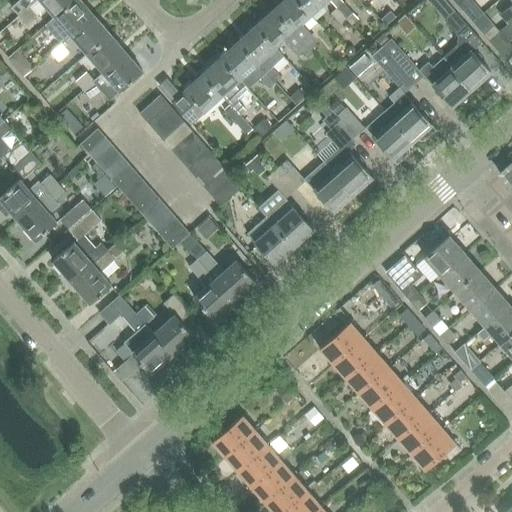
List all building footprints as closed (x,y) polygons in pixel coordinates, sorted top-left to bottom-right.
[(20,0),(11,8),(19,16),(29,7),(37,0),(20,0)] [(40,0),(55,17),(74,0),(40,0)] [(74,0),(55,17),(45,25),(62,44),(71,36),(94,16),(80,0),(74,0)] [(272,9),(306,47),(309,50),(316,45),(313,41),(315,39),(300,23),(310,15),(296,0),(282,0),(272,9)] [(296,0),(310,15),(326,0),(296,0)] [(329,0),(336,8),(346,18),(351,13),(340,0),(329,0)] [(473,0),(462,0),(458,4),(463,10),(474,1),(473,0)] [(511,3),(500,14),(508,24),(511,20),(511,3)] [(29,7),(19,16),(27,25),(37,16),(29,7)] [(346,18),(336,8),(330,13),(340,24),(346,18)] [(272,9),(254,25),(274,47),(281,41),(283,39),(285,41),(297,55),(300,52),(303,56),(309,50),(306,47),(301,41),(272,9)] [(390,11),(381,19),(386,25),(395,17),(390,11)] [(444,20),(462,41),(463,42),(474,32),(455,11),(444,20)] [(351,13),(346,18),(352,25),(358,19),(351,13)] [(71,36),(87,54),(110,34),(94,16),(71,36)] [(500,31),(489,40),(506,60),(511,53),(511,45),(509,42),(511,39),(511,20),(508,24),(509,25),(501,32),(500,31)] [(254,25),(236,41),(274,82),(280,76),(271,66),(282,56),(274,47),(254,25)] [(484,35),(489,40),(500,31),(495,26),(484,35)] [(87,54),(103,72),(126,53),(110,34),(87,54)] [(385,34),(377,41),(382,47),(389,41),(390,40),(385,34)] [(381,48),(395,63),(414,84),(424,75),(392,38),(390,40),(389,41),(382,47),(381,48)] [(236,41),(219,57),(239,79),(246,86),(254,79),(255,80),(259,77),(268,87),(274,82),(236,41)] [(460,44),(443,58),(471,89),(491,72),(466,44),(462,47),(460,44)] [(62,45),(51,54),(59,62),(70,53),(62,45)] [(352,57),(356,54),(356,50),(353,47),(349,47),(346,49),(346,54),(348,56),(352,57)] [(372,55),(372,56),(385,71),(400,88),(404,93),(414,84),(395,63),(381,48),(372,55)] [(93,81),(83,90),(91,99),(101,90),(110,100),(143,72),(126,53),(103,72),(93,81)] [(364,54),(349,67),(357,76),(372,63),(364,54)] [(24,57),(14,66),(23,76),(33,67),(24,57)] [(219,57),(201,73),(230,105),(238,114),(244,109),(234,99),(247,88),(239,79),(219,57)] [(428,63),(420,70),(424,75),(425,76),(428,79),(452,106),(471,89),(443,58),(433,68),(428,63)] [(76,82),(83,90),(93,81),(86,73),(76,82)] [(184,91),(171,103),(189,123),(220,95),(221,95),(201,73),(191,82),(189,79),(181,86),(183,89),(184,91)] [(316,79),(309,85),(313,91),(320,84),(316,79)] [(393,103),(384,110),(412,142),(418,137),(420,140),(423,140),(436,129),(410,100),(407,96),(404,93),(400,88),(388,98),(393,103)] [(306,97),(299,89),(290,98),(297,105),(306,97)] [(160,96),(139,114),(147,123),(168,105),(167,104),(160,96)] [(336,102),(330,107),(333,110),(337,115),(343,109),(336,102)] [(325,103),(319,108),(326,116),(332,111),(325,103)] [(181,121),(168,105),(147,123),(161,139),(181,121)] [(230,105),(224,110),(232,120),(238,114),(230,105)] [(281,105),(272,113),(278,121),(287,113),(281,105)] [(343,109),(337,115),(356,136),(365,128),(346,106),(343,109)] [(300,108),(287,119),(295,128),(308,117),(300,108)] [(68,110),(60,117),(75,136),(84,128),(68,110)] [(339,147),(323,161),(353,194),(372,177),(349,150),(355,144),(352,140),(356,136),(337,115),(333,110),(332,111),(326,116),(323,119),(331,128),(326,132),(339,147)] [(412,142),(384,110),(368,125),(370,128),(368,131),(373,137),(397,164),(409,153),(409,149),(407,147),(412,142)] [(238,114),(232,120),(238,126),(244,121),(238,114)] [(287,119),(272,132),(280,141),(295,128),(287,119)] [(264,120),(252,130),(260,138),(271,128),(264,120)] [(0,160),(3,158),(12,168),(29,153),(19,142),(11,149),(1,138),(10,130),(3,121),(0,124),(0,160)] [(161,139),(169,149),(190,130),(181,121),(161,139)] [(78,143),(86,152),(103,136),(96,127),(78,143)] [(169,149),(177,159),(198,139),(190,130),(169,149)] [(86,152),(93,161),(111,145),(103,136),(86,152)] [(177,159),(186,168),(206,149),(198,139),(177,159)] [(93,161),(101,170),(119,154),(111,145),(93,161)] [(186,168),(193,177),(214,158),(206,149),(186,168)] [(29,153),(12,168),(21,179),(39,164),(29,153)] [(101,170),(109,178),(127,163),(119,154),(101,170)] [(258,155),(247,165),(258,177),(269,167),(258,155)] [(193,177),(202,187),(223,168),(214,158),(193,177)] [(286,159),(276,168),(295,189),(305,180),(286,159)] [(353,194),(323,161),(306,176),(311,181),(308,184),(333,212),(353,194)] [(109,178),(117,188),(135,172),(127,163),(109,178)] [(511,163),(500,174),(511,187),(511,163)] [(202,187),(210,196),(231,177),(226,172),(223,168),(202,187)] [(295,189),(276,168),(266,176),(279,191),(285,198),(295,189)] [(117,188),(124,196),(142,181),(135,172),(117,188)] [(20,180),(8,190),(4,185),(0,189),(0,208),(6,215),(10,212),(17,219),(56,185),(48,176),(41,183),(38,180),(27,189),(20,180)] [(231,177),(210,196),(218,206),(239,188),(231,177)] [(124,196),(131,204),(149,189),(142,181),(124,196)] [(56,185),(17,219),(36,241),(57,223),(48,212),(58,203),(56,200),(63,193),(56,185)] [(131,204),(139,213),(157,198),(149,189),(131,204)] [(139,213),(147,222),(164,207),(157,198),(139,213)] [(286,198),(266,215),(293,247),(313,230),(286,198)] [(147,222),(155,231),(172,216),(164,207),(147,222)] [(66,231),(75,241),(76,242),(84,235),(99,222),(89,211),(66,231)] [(293,247),(266,215),(247,232),(275,264),(293,247)] [(155,231),(163,240),(180,225),(172,216),(155,231)] [(180,225),(163,240),(171,249),(180,240),(188,234),(180,225)] [(188,234),(180,240),(197,259),(233,300),(241,293),(243,296),(247,296),(257,288),(257,284),(254,281),(235,260),(223,271),(205,251),(189,233),(188,234)] [(53,261),(71,282),(108,251),(101,243),(95,248),(84,235),(76,242),(75,241),(53,261)] [(425,257),(441,275),(465,253),(450,236),(425,257)] [(119,241),(108,251),(71,282),(90,304),(111,285),(100,272),(126,249),(119,241)] [(441,275),(456,292),(480,271),(465,253),(441,275)] [(405,256),(394,266),(411,285),(422,275),(405,256)] [(233,300),(197,259),(189,267),(206,287),(194,298),(215,321),(219,321),(228,313),(228,309),(226,307),(233,300)] [(386,273),(403,292),(411,285),(394,266),(386,273)] [(456,292),(471,310),(495,288),(480,271),(456,292)] [(379,281),(372,287),(387,305),(394,299),(379,281)] [(403,292),(410,301),(418,293),(411,285),(403,292)] [(471,310),(486,327),(510,305),(495,288),(471,310)] [(418,293),(410,301),(418,310),(426,303),(418,293)] [(174,315),(154,334),(173,355),(193,336),(181,322),(191,314),(174,295),(164,304),(174,315)] [(120,296),(101,313),(111,323),(121,315),(136,332),(124,343),(133,354),(142,364),(151,374),(173,355),(154,334),(146,325),(136,314),(120,296)] [(511,307),(510,305),(486,327),(501,344),(511,334),(511,307)] [(145,307),(136,314),(146,325),(154,318),(145,307)] [(406,310),(399,316),(407,326),(414,320),(406,310)] [(441,320),(433,310),(425,317),(433,327),(441,320)] [(414,320),(407,326),(416,336),(423,330),(414,320)] [(319,349),(333,364),(364,337),(351,321),(319,349)] [(457,337),(449,328),(440,335),(449,344),(457,337)] [(511,334),(501,344),(511,356),(511,334)] [(333,364),(346,379),(378,352),(364,337),(333,364)] [(433,341),(427,347),(436,358),(443,352),(433,341)] [(463,345),(453,354),(469,372),(479,363),(464,346),(463,345)] [(346,379),(359,394),(391,367),(378,352),(346,379)] [(121,382),(142,364),(133,354),(112,372),(121,382)] [(479,363),(469,372),(484,389),(494,380),(479,363)] [(359,394),(372,410),(404,382),(391,367),(359,394)] [(459,371),(453,376),(461,387),(468,381),(459,371)] [(372,410),(385,425),(417,397),(404,382),(372,410)] [(489,390),(497,399),(504,392),(497,383),(489,390)] [(286,384),(276,392),(287,406),(297,397),(286,384)] [(504,392),(497,399),(511,416),(511,397),(506,391),(504,392)] [(385,425),(398,440),(430,412),(417,397),(385,425)] [(314,406),(305,414),(315,425),(323,417),(314,406)] [(398,440),(412,455),(443,427),(430,412),(398,440)] [(212,442),(226,458),(257,430),(243,415),(212,442)] [(443,427),(412,455),(425,470),(444,454),(456,444),(457,443),(443,427)] [(226,458),(239,473),(270,445),(257,430),(226,458)] [(456,444),(444,454),(450,460),(461,450),(456,444)] [(239,473),(252,488),(284,460),(270,445),(239,473)] [(325,450),(317,457),(321,462),(330,455),(325,450)] [(342,466),(348,473),(358,465),(352,458),(342,466)] [(252,488),(266,503),(297,475),(284,460),(252,488)] [(266,503),(273,511),(285,511),(310,490),(297,475),(266,503)] [(285,511),(315,511),(324,505),(310,490),(285,511)]
